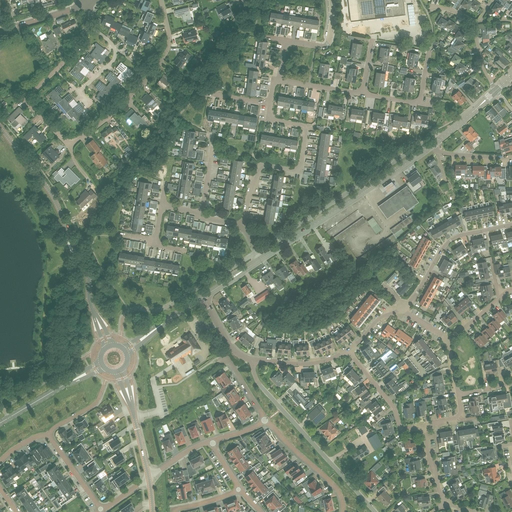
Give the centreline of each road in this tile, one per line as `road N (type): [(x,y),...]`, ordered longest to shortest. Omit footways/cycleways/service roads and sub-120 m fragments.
road 1 (tertiary): [(93,312),(87,271),(57,206),(0,129)]
road 2 (tertiary): [(259,259),(427,147)]
road 3 (residential): [(242,226),(259,165),(300,171),(305,126),(271,119),(270,104)]
road 4 (unclassified): [(374,511),(258,384),(253,360)]
road 5 (residential): [(70,143),(161,61),(169,42),(161,0)]
road 6 (residential): [(70,143),(59,143),(22,101),(88,24)]
road 7 (residential): [(403,305),(448,242),(511,225)]
road 8 (residential): [(343,511),(331,482),(266,421)]
road 9 (residential): [(424,426),(402,431),(395,409),(349,351)]
